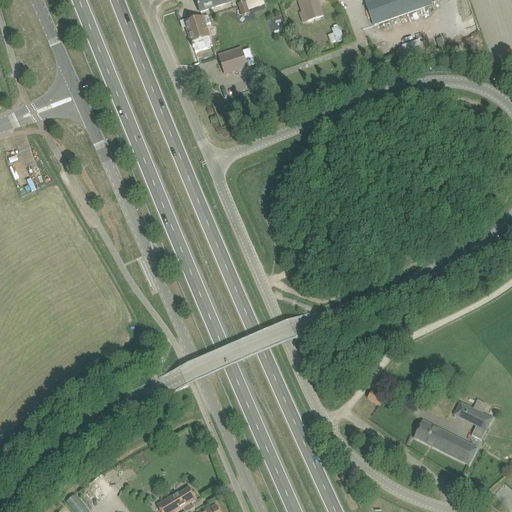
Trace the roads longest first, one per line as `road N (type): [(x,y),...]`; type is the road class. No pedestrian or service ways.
road 1 (unclassified): [(0,511),(45,463),(148,392),(424,269),(491,235),(511,215)]
road 2 (trunk): [(79,0),(297,511)]
road 3 (trunk): [(334,511),(121,0)]
road 4 (tertiary): [(261,511),(74,94)]
road 5 (unclassified): [(511,107),(466,83),(390,88),(210,159)]
road 6 (unclassified): [(328,426),(210,159)]
road 7 (track): [(511,281),(396,347),(358,392)]
road 8 (unclassified): [(210,159),(146,6)]
road 9 (residential): [(447,509),(442,483),(342,410)]
road 10 (unclassified): [(328,426),(365,469),(447,509)]
